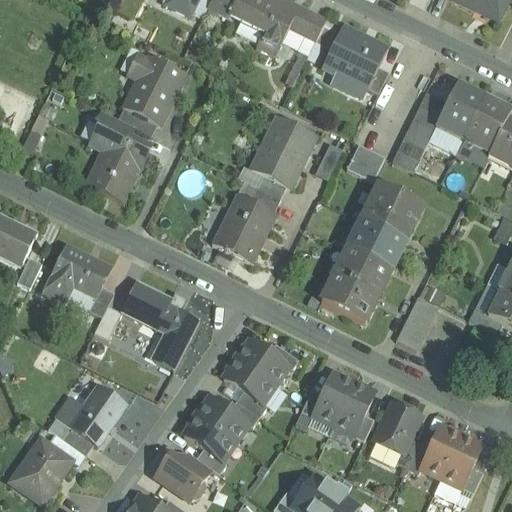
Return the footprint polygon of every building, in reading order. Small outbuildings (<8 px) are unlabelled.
[(123,0),(115,17),(134,26),(147,0),(123,0)] [(199,0),(169,0),(165,9),(190,21),(199,0)] [(213,0),(207,13),(227,23),(228,21),(227,21),(237,0),(213,0)] [(307,14),(277,0),(255,0),(252,6),(239,0),(237,0),(227,21),(228,21),(240,27),(235,37),(257,48),(255,52),(275,61),(288,34),(295,38),(307,14)] [(451,0),(451,1),(497,24),(509,0),(451,0)] [(307,14),(295,38),(314,47),(326,24),(307,14)] [(362,42),(342,31),(322,72),(366,94),(377,72),(386,54),(385,53),(383,57),(360,45),(362,42)] [(152,66),(136,58),(128,76),(143,84),(127,116),(156,130),(160,132),(186,79),(154,63),(152,66)] [(377,72),(366,94),(377,99),(388,77),(377,72)] [(483,102),(456,89),(447,108),(440,123),(435,132),(462,146),(483,102)] [(447,108),(425,98),(418,112),(440,123),(447,108)] [(483,102),(462,146),(489,159),(506,125),(511,116),(483,102)] [(42,136),(52,111),(41,106),(31,132),(42,136)] [(440,123),(418,112),(413,123),(434,133),(435,132),(440,123)] [(127,116),(123,113),(117,124),(134,132),(151,141),(156,130),(127,116)] [(117,124),(102,116),(96,127),(128,143),(134,132),(117,124)] [(316,142),(276,122),(262,150),(266,151),(254,175),(253,177),(285,193),(290,195),(300,174),(298,173),(313,142),(315,143),(316,142)] [(434,133),(413,123),(408,134),(429,144),(434,133)] [(511,127),(506,125),(489,159),(511,170),(511,127)] [(128,143),(96,127),(95,129),(99,131),(91,146),(103,152),(141,170),(149,153),(128,143)] [(31,133),(21,154),(31,159),(42,138),(31,133)] [(429,144),(408,134),(402,144),(424,155),(429,144)] [(424,155),(402,144),(397,155),(418,166),(424,155)] [(328,147),(314,177),(327,183),(341,152),(328,147)] [(384,162),(358,149),(346,174),(372,187),(384,162)] [(141,170),(103,152),(85,189),(122,207),(141,170)] [(418,166),(397,155),(392,166),(413,176),(418,166)] [(285,193),(253,177),(254,175),(243,170),(237,184),(256,193),(256,192),(280,204),(285,193)] [(421,211),(378,190),(361,226),(404,248),(421,211)] [(280,204),(256,192),(256,193),(249,206),(273,218),(280,204)] [(249,206),(236,200),(235,201),(237,202),(221,233),(225,236),(217,252),(252,269),(253,268),(251,267),(260,249),(258,248),(262,238),(265,240),(274,221),(276,221),(277,220),(273,218),(249,206)] [(38,237),(0,219),(0,258),(22,269),(38,237)] [(404,248),(361,226),(346,255),(390,276),(404,248)] [(110,273),(65,251),(44,294),(88,316),(94,303),(95,304),(101,292),(110,273)] [(390,276),(346,255),(320,308),(364,330),(390,276)] [(29,263),(17,289),(28,294),(41,269),(29,263)] [(511,264),(497,296),(501,298),(511,303),(511,264)] [(185,309),(137,284),(120,316),(142,327),(147,318),(160,325),(158,329),(171,336),(157,362),(174,371),(172,375),(174,376),(200,324),(182,314),(185,309)] [(101,292),(95,304),(94,303),(88,316),(101,323),(105,315),(113,298),(101,292)] [(511,303),(501,298),(489,322),(489,323),(502,329),(511,334),(511,303)] [(437,312),(417,302),(412,313),(432,323),(437,312)] [(432,323),(412,313),(406,324),(427,334),(432,323)] [(119,322),(105,315),(101,323),(94,338),(108,345),(119,322)] [(489,322),(476,316),(470,328),(474,330),(496,341),(502,329),(489,323),(489,322)] [(427,334),(406,324),(401,334),(422,344),(427,334)] [(496,341),(474,330),(469,342),(490,353),(496,341)] [(422,344),(401,334),(396,345),(416,356),(422,344)] [(490,353),(469,342),(464,352),(485,363),(490,353)] [(268,358),(249,345),(236,364),(274,391),(287,372),(268,358)] [(298,365),(275,349),(268,358),(287,372),(291,375),(298,365)] [(485,363),(464,352),(459,362),(480,373),(485,363)] [(480,373),(459,362),(453,374),(474,385),(480,373)] [(274,391),(236,364),(223,383),(242,397),(261,410),(262,409),(274,391)] [(322,401),(312,421),(312,422),(333,431),(353,389),(332,379),(322,401)] [(374,399),(353,389),(333,431),(353,441),(354,441),(363,421),(374,399)] [(83,412),(69,431),(94,449),(97,451),(126,410),(98,390),(83,412)] [(311,396),(301,418),(312,423),(312,422),(312,421),(322,401),(311,396)] [(261,410),(242,397),(236,407),(259,423),(266,412),(262,409),(261,410)] [(83,412),(69,402),(47,433),(55,439),(61,443),(69,431),(83,412)] [(229,416),(209,403),(196,421),(234,448),(247,430),(247,429),(229,416)] [(259,423),(236,407),(229,416),(247,429),(247,430),(252,433),(259,423)] [(419,421),(393,409),(375,448),(379,450),(381,455),(391,460),(396,458),(400,460),(408,444),(419,421)] [(234,448),(196,421),(183,440),(203,454),(221,467),(234,448)] [(373,426),(363,421),(354,441),(353,441),(353,442),(363,447),(373,426)] [(94,449),(69,431),(61,443),(86,460),(94,449)] [(429,454),(420,475),(441,484),(460,442),(440,432),(429,454)] [(61,443),(55,439),(49,448),(73,465),(72,466),(78,471),(86,460),(61,443)] [(460,442),(441,484),(461,494),(471,473),(481,452),(460,442)] [(408,444),(400,460),(395,469),(407,474),(419,449),(408,444)] [(39,461),(31,456),(9,487),(41,510),(72,466),(73,465),(49,448),(39,461)] [(419,449),(407,474),(418,480),(420,475),(429,454),(419,449)] [(221,467),(203,454),(196,464),(211,475),(219,480),(226,470),(221,467)] [(192,461),(185,471),(169,460),(154,482),(190,506),(192,503),(197,502),(203,493),(202,488),(211,475),(196,464),(192,461)] [(471,473),(461,494),(458,499),(470,505),(482,478),(471,473)] [(156,511),(141,501),(133,511),(156,511)]
